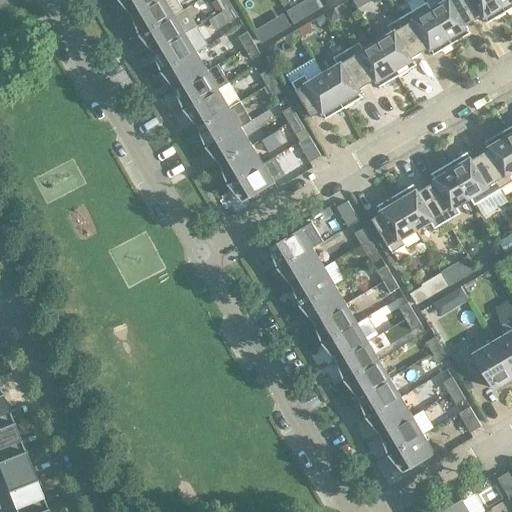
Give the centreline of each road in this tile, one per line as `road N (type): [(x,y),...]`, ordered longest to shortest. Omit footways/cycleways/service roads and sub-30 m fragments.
road 1 (residential): [(200,245),(511,63)]
road 2 (tertiary): [(359,511),(200,245)]
road 3 (tertiary): [(200,245),(49,0)]
road 4 (residential): [(87,511),(16,335)]
road 5 (residential): [(373,511),(511,430)]
